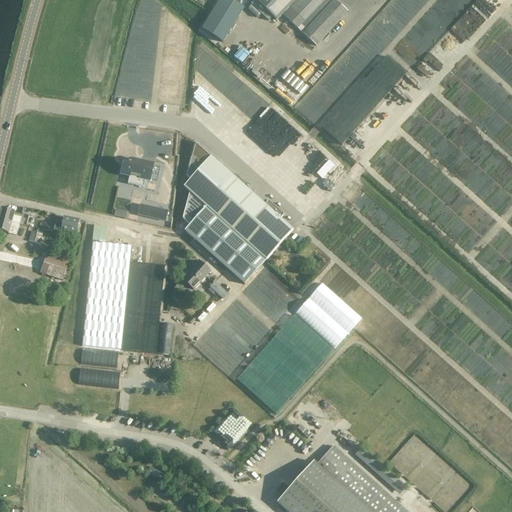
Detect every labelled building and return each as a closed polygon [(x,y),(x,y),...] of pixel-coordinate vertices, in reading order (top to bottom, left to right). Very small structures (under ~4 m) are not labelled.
[(233,0),(219,24),(229,30),(247,0),(233,0)] [(255,0),(270,14),(277,21),(282,15),(284,16),(301,31),(300,32),(316,46),(348,12),(334,0),(255,0)] [(263,20),(269,14),(260,5),(254,11),(263,20)] [(432,50),(446,63),(455,53),(441,40),(432,50)] [(189,192),(182,219),(189,225),(184,231),(244,285),(266,261),(293,230),(280,219),(283,215),(268,201),(264,205),(226,171),(226,170),(195,142),(186,176),(190,180),(183,187),(189,192)] [(124,161),(121,174),(129,176),(127,184),(143,188),(145,180),(149,181),(149,180),(156,181),(160,168),(153,166),(153,165),(131,160),(130,163),(128,162),(124,161)] [(140,205),(138,215),(165,221),(167,211),(140,205)] [(0,208),(0,209),(0,219),(17,225),(20,225),(22,218),(13,216),(14,212),(0,208)] [(79,220),(63,217),(60,232),(76,235),(79,220)] [(0,219),(0,231),(17,236),(20,225),(17,225),(0,219)] [(92,243),(105,244),(107,227),(93,226),(92,243)] [(39,244),(43,234),(31,231),(28,241),(39,244)] [(131,247),(105,244),(92,243),(82,346),(121,350),(155,353),(164,267),(129,263),(131,247)] [(63,281),(69,261),(46,254),(39,274),(63,281)] [(193,290),(210,273),(199,262),(182,280),(186,284),(193,290)] [(222,300),(228,293),(214,280),(208,287),(222,300)] [(322,282),(295,313),(335,348),(362,317),(322,282)] [(159,353),(171,353),(173,323),(161,322),(159,353)] [(117,366),(118,350),(82,348),(81,364),(117,366)] [(118,387),(119,372),(79,370),(78,384),(118,387)] [(314,462),(277,503),(287,511),(406,511),(333,447),(317,464),(314,462)]
